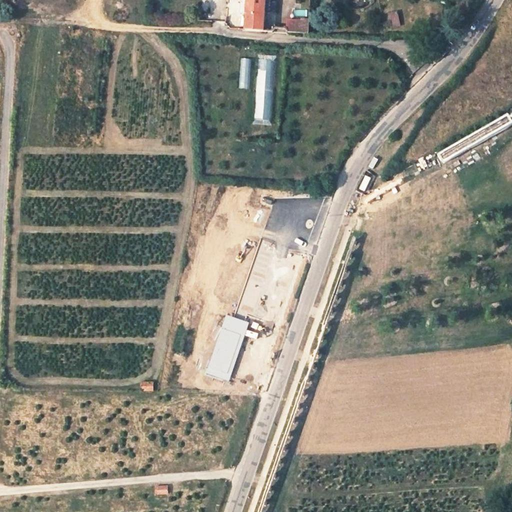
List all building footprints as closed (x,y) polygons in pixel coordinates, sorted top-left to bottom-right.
[(249,0),(248,12),(247,30),(265,31),(267,0),(249,0)] [(402,24),(398,11),(390,13),(393,26),(402,24)] [(292,22),(291,33),(309,34),(310,20),(303,19),(303,23),(292,22)] [(240,58),(238,89),(249,90),(251,59),(240,58)] [(259,60),(255,119),(272,120),(275,61),(259,60)] [(509,117),(443,155),(445,159),(511,122),(509,117)] [(368,204),(371,205),(372,202),(406,182),(403,177),(369,197),(368,204)] [(354,237),(258,511),(263,511),(358,240),(354,237)] [(226,314),(204,374),(228,382),(249,322),(245,321),(234,317),(226,314)] [(144,379),(142,389),(152,391),(155,381),(144,379)]
